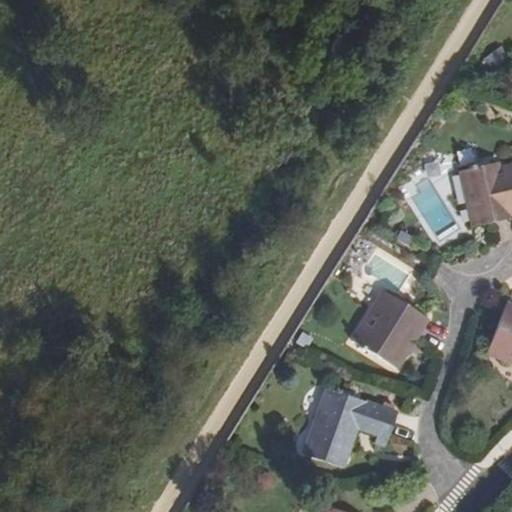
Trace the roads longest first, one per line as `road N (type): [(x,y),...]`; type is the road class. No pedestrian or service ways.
road 1 (track): [(165,511),(484,0)]
road 2 (residential): [(464,511),(438,473),(429,435),(468,291)]
